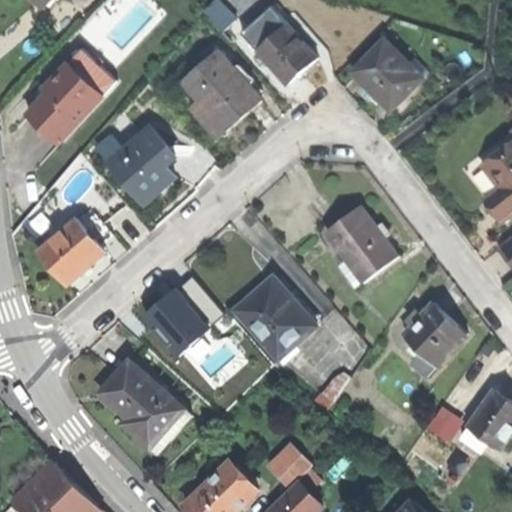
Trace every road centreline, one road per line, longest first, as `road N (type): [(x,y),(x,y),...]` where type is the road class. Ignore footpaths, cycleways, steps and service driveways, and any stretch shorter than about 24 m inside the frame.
road 1 (residential): [(511,325),(377,153),(358,136),(322,132),(289,146),(53,352),(26,362)]
road 2 (residential): [(145,511),(53,410),(26,362)]
